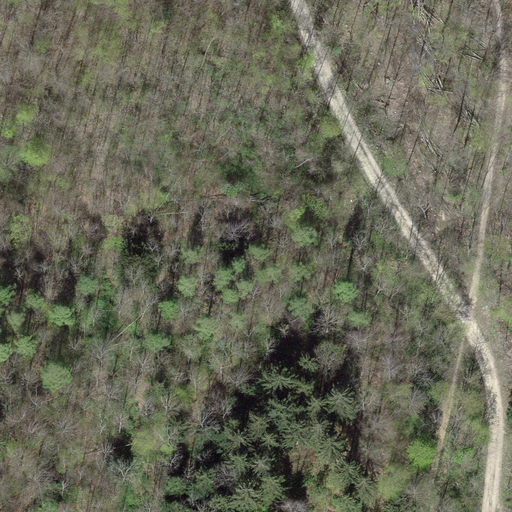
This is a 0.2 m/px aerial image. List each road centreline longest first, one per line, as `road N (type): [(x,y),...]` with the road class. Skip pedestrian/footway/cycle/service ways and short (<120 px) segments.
road 1 (primary): [(0,72),(306,403),(418,511)]
road 2 (track): [(465,318),(347,121),(296,0)]
road 3 (track): [(488,511),(497,402),(465,318)]
